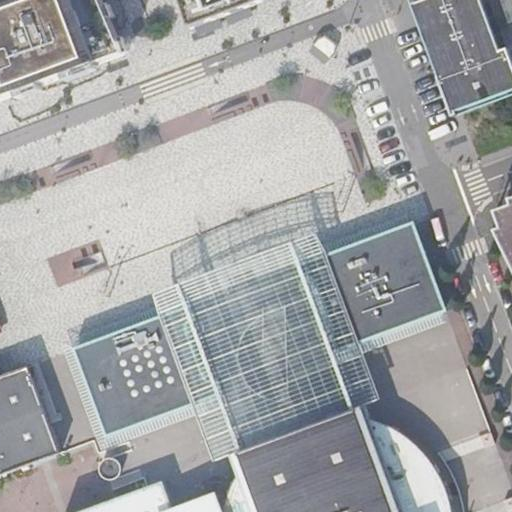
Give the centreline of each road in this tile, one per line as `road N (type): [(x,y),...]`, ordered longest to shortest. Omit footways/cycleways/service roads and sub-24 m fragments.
road 1 (residential): [(376,4),(0,145)]
road 2 (residential): [(376,4),(446,197)]
road 3 (residential): [(446,197),(511,381)]
